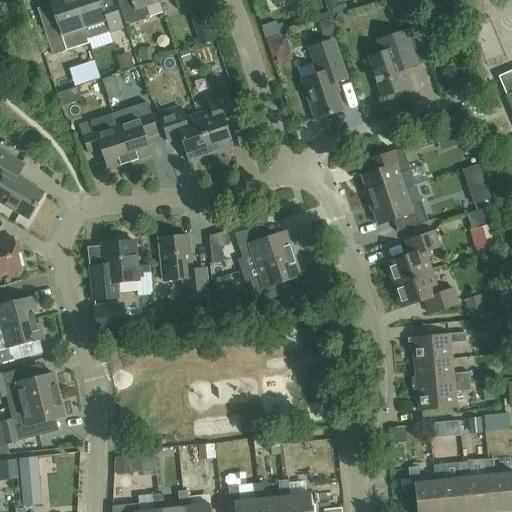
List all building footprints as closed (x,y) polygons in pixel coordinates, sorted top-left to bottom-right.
[(84,28),(74,0),(49,0),(54,15),(41,19),(52,56),(77,47),(73,32),(84,28)] [(74,0),(84,28),(96,24),(99,35),(121,28),(112,0),(107,0),(101,2),(99,0),(74,0)] [(159,2),(158,0),(127,0),(117,3),(125,26),(150,18),(146,6),(159,2)] [(158,0),(159,2),(164,0),(173,0),(177,9),(201,1),(201,0),(158,0)] [(411,0),(398,0),(402,9),(413,6),(411,0)] [(212,26),(195,32),(200,45),(217,39),(212,26)] [(381,54),(368,58),(381,98),(406,90),(400,72),(416,67),(405,32),(377,41),(381,54)] [(346,79),(337,53),(339,52),(335,39),(308,48),(313,61),(317,75),(301,80),(314,121),(341,112),(332,84),(346,79)] [(86,72),(100,70),(96,43),(82,45),(86,72)] [(138,50),(138,60),(154,61),(155,48),(141,47),(141,50),(138,50)] [(182,63),(192,60),(188,49),(178,52),(182,63)] [(130,52),(116,56),(120,71),(134,68),(130,52)] [(116,75),(102,80),(107,93),(120,89),(116,75)] [(197,115),(210,154),(232,147),(224,123),(237,119),(227,91),(206,98),(210,111),(197,115)] [(116,124),(129,162),(151,155),(145,138),(157,134),(147,102),(124,110),(127,120),(116,124)] [(210,154),(197,115),(182,119),(178,107),(158,113),(168,142),(180,138),(188,161),(210,154)] [(129,162),(116,124),(104,128),(100,117),(78,125),(87,153),(100,149),(107,170),(129,162)] [(435,137),(441,152),(468,142),(463,127),(435,137)] [(368,201),(414,185),(409,170),(401,148),(374,158),(378,170),(360,176),(368,201)] [(176,149),(160,154),(173,194),(189,188),(176,149)] [(0,203),(27,219),(43,192),(16,176),(23,164),(0,150),(0,203)] [(414,185),(368,201),(377,226),(393,220),(397,233),(427,222),(419,200),(414,185)] [(485,209),(467,215),(472,228),(477,227),(490,222),(485,209)] [(258,226),(235,234),(242,258),(253,255),(256,266),(292,254),(285,232),(267,238),(263,225),(258,226)] [(392,286),(431,272),(424,251),(439,246),(434,231),(403,241),(407,254),(384,262),(392,286)] [(220,236),(209,240),(212,251),(224,247),(220,236)] [(11,237),(0,240),(0,275),(20,271),(11,237)] [(205,269),(190,271),(187,237),(158,240),(162,282),(183,280),(185,301),(208,299),(205,269)] [(134,242),(102,245),(104,266),(91,268),(95,301),(118,298),(116,284),(138,282),(134,242)] [(256,266),(241,271),(245,283),(250,281),(257,303),(285,295),(281,282),(299,277),(292,254),(256,266)] [(431,272),(392,286),(400,310),(424,302),(428,312),(457,302),(452,287),(438,292),(431,272)] [(470,319),(486,314),(480,295),(464,300),(470,319)] [(0,327),(33,318),(32,314),(36,313),(32,296),(0,304),(0,327)] [(229,297),(215,299),(217,319),(231,318),(229,297)] [(255,309),(259,323),(286,313),(281,300),(255,309)] [(511,303),(502,308),(506,318),(511,316),(511,303)] [(95,308),(98,332),(126,329),(124,305),(95,308)] [(0,364),(22,358),(19,346),(43,339),(39,323),(35,324),(33,318),(0,327),(0,364)] [(511,319),(503,320),(505,342),(511,341),(511,319)] [(465,333),(449,334),(406,337),(407,347),(412,347),(413,362),(451,359),(450,343),(466,342),(465,333)] [(451,359),(413,362),(415,377),(410,378),(411,387),(470,382),(469,372),(452,374),(451,359)] [(0,374),(0,399),(6,398),(9,408),(58,395),(53,373),(26,380),(23,368),(0,374)] [(455,408),(454,392),(471,390),(470,382),(411,387),(412,396),(416,396),(417,411),(455,408)] [(12,419),(0,422),(0,423),(6,445),(18,442),(18,441),(41,435),(38,423),(64,416),(58,395),(9,408),(12,419)] [(508,414),(484,416),(486,432),(510,430),(508,414)] [(481,417),(468,419),(470,434),(482,433),(481,417)] [(459,421),(440,423),(442,443),(461,441),(459,421)] [(436,424),(429,424),(430,436),(437,435),(436,424)] [(405,427),(388,429),(390,445),(407,443),(405,427)] [(277,436),(253,439),(255,450),(270,448),(280,447),(278,436),(277,436)] [(214,443),(198,445),(200,460),(215,458),(214,443)] [(280,447),(270,448),(271,454),(271,456),(280,455),(280,447)] [(46,456),(47,473),(79,470),(77,453),(46,456)] [(154,453),(141,455),(143,473),(156,471),(154,453)] [(129,456),(115,458),(117,476),(131,474),(129,456)] [(17,459),(0,461),(0,481),(19,479),(17,459)] [(489,474),(492,511),(511,509),(511,471),(494,474),(492,459),(483,460),(484,474),(489,474)] [(464,477),(467,511),(485,511),(492,511),(489,474),(484,474),(468,476),(467,461),(457,462),(458,478),(464,477)] [(439,479),(441,511),(467,511),(464,477),(458,478),(443,479),(442,463),(431,464),(433,480),(439,479)] [(441,511),(439,479),(433,480),(418,481),(417,466),(407,467),(409,485),(413,484),(415,511),(441,511)] [(283,496),(285,511),(310,511),(309,493),(289,496),(287,480),(277,481),(279,497),(283,496)] [(184,507),(184,511),(210,511),(209,504),(189,506),(187,491),(190,491),(189,482),(182,483),(183,491),(178,492),(180,507),(184,507)] [(19,489),(18,489),(20,509),(40,508),(38,487),(36,488),(35,483),(19,484),(19,489)] [(258,499),(259,511),(285,511),(283,496),(279,497),(264,499),(262,483),(253,484),(254,500),(258,499)] [(259,511),(258,499),(254,500),(239,501),(237,486),(227,487),(229,504),(233,504),(234,511),(259,511)] [(159,510),(158,511),(184,511),(184,507),(180,507),(165,509),(163,494),(153,495),(155,511),(159,510)]
